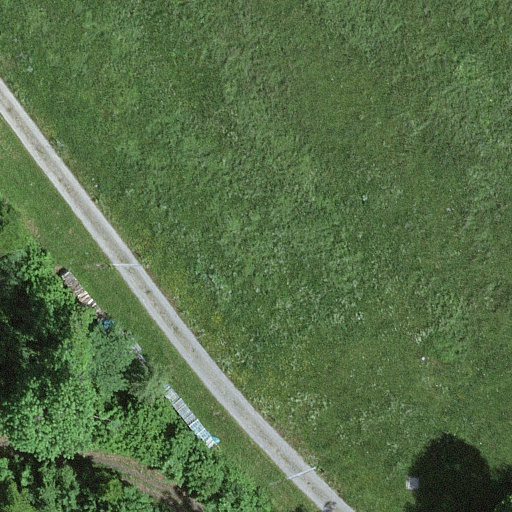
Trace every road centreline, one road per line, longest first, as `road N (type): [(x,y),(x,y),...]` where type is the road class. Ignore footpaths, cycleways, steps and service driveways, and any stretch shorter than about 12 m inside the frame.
road 1 (track): [(338,511),(176,327),(0,95)]
road 2 (track): [(192,511),(155,484),(0,442)]
